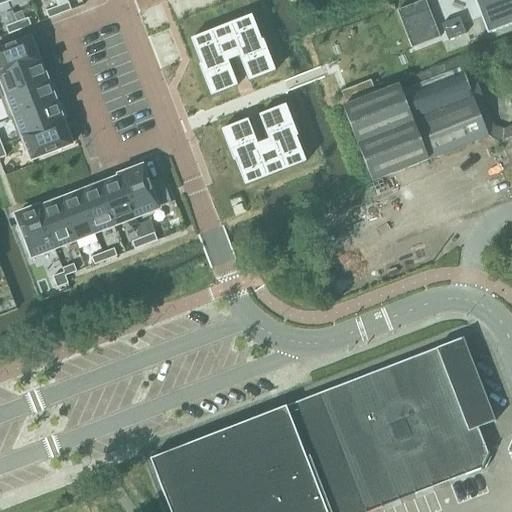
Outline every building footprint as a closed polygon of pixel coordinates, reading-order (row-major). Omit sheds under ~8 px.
[(511,0),(474,0),(488,34),(511,25),(511,0)] [(402,10),(397,12),(397,14),(411,50),(440,39),(425,1),(406,8),(402,10)] [(68,4),(57,8),(60,15),(71,11),(68,4)] [(57,8),(46,12),(49,19),(60,15),(57,8)] [(262,41),(252,16),(190,40),(200,65),(199,66),(211,98),(238,87),(227,57),(237,53),(249,83),(276,72),(264,41),(262,41)] [(28,19),(17,23),(20,31),(31,27),(28,19)] [(17,23),(6,28),(9,35),(20,31),(17,23)] [(32,37),(0,49),(0,74),(40,59),(32,37)] [(40,59),(0,74),(0,96),(1,99),(49,81),(40,59)] [(488,137),(485,130),(461,68),(402,92),(399,85),(344,107),(374,182),(488,137)] [(49,81),(1,99),(9,120),(14,118),(14,119),(57,103),(49,81)] [(57,103),(14,119),(22,141),(65,124),(57,103)] [(235,162),(245,187),(307,163),(297,138),(298,137),(286,105),(259,116),(271,146),(260,150),(248,120),(221,131),(233,163),(235,162)] [(65,124),(22,141),(31,163),(74,146),(65,124)] [(511,139),(502,144),(511,167),(511,139)] [(143,166),(122,174),(139,219),(161,211),(160,208),(171,203),(161,179),(150,183),(143,166)] [(117,177),(101,184),(118,227),(139,219),(122,174),(117,176),(117,177)] [(101,184),(79,192),(96,236),(118,227),(101,184)] [(79,192),(58,200),(75,244),(96,236),(79,192)] [(40,205),(35,206),(53,252),(75,244),(58,200),(41,207),(40,205)] [(35,206),(14,215),(31,261),(53,252),(35,206)] [(154,234),(143,239),(146,246),(157,241),(154,234)] [(143,239),(132,243),(135,250),(146,246),(143,239)] [(114,250),(103,254),(105,261),(117,257),(114,250)] [(103,254),(92,258),(94,266),(105,261),(103,254)] [(74,265),(63,270),(64,273),(66,276),(76,272),(74,265)] [(64,273),(53,277),(57,288),(68,284),(67,282),(65,277),(66,276),(64,273)] [(478,428),(496,422),(464,340),(319,396),(150,460),(170,511),(370,511),(481,469),(484,471),(491,454),(488,453),(478,428)]
